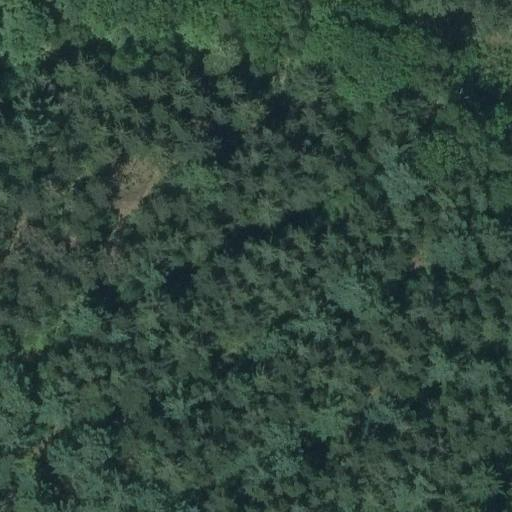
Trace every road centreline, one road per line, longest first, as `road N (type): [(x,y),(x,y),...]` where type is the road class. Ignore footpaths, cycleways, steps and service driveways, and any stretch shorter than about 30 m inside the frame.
road 1 (track): [(0,16),(149,44),(204,46),(274,39),(346,15)]
road 2 (track): [(346,15),(511,229)]
